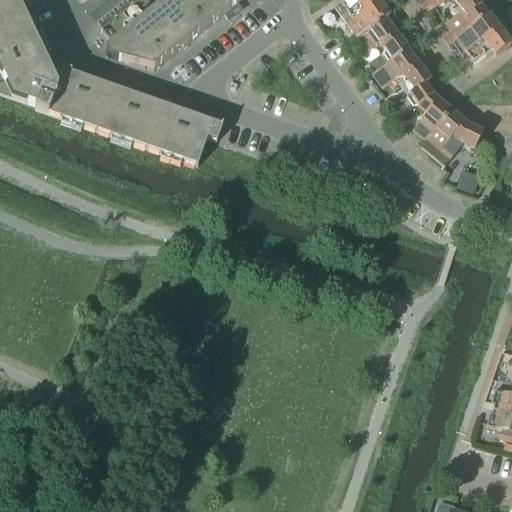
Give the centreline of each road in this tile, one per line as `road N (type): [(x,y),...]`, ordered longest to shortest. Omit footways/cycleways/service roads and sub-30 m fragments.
road 1 (residential): [(391,165),(357,161),(198,105)]
road 2 (residential): [(198,105),(91,72),(56,0)]
road 3 (tertiary): [(391,165),(289,26)]
road 4 (tertiary): [(511,231),(430,199),(391,165)]
road 5 (residential): [(198,105),(289,26)]
